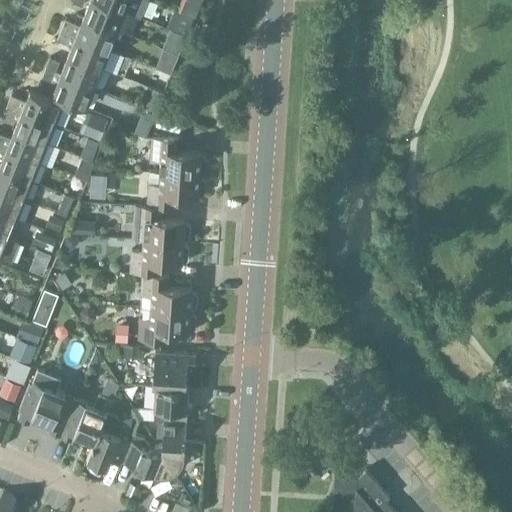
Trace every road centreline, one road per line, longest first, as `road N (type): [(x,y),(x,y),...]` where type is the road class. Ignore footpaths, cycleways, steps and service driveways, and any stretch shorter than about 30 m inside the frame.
road 1 (unclassified): [(252,357),(275,0)]
road 2 (unclassified): [(240,511),(252,357)]
road 3 (residential): [(374,417),(324,362),(252,357)]
road 4 (residential): [(461,511),(374,417)]
